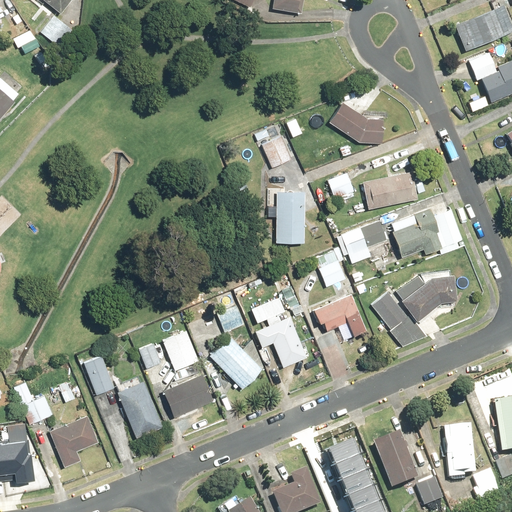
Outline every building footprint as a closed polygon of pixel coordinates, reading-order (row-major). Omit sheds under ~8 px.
[(39,0),(57,14),(68,0),(39,0)] [(270,0),(269,10),(300,15),(302,0),(270,0)] [(451,25),(462,52),(511,31),(500,4),(451,25)] [(63,24),(51,15),(37,33),(50,42),(63,24)] [(477,79),(486,102),(511,91),(511,59),(492,67),(494,72),(477,79)] [(27,81),(18,74),(8,86),(18,93),(27,81)] [(0,115),(11,103),(0,93),(0,115)] [(379,119),(363,119),(338,102),(325,122),(356,143),(378,144),(379,119)] [(511,129),(503,135),(511,150),(511,129)] [(278,137),(258,146),(268,168),(288,159),(278,137)] [(344,171),(323,180),(332,203),(353,195),(344,171)] [(359,181),(364,209),(414,200),(409,172),(359,181)] [(303,192),(273,191),(272,243),(302,243),(303,192)] [(412,222),(388,231),(397,258),(420,250),(422,254),(440,248),(425,207),(409,212),(412,222)] [(335,243),(340,258),(355,253),(353,247),(361,245),(362,247),(383,240),(376,220),(347,230),(350,238),(335,243)] [(317,264),(314,265),(321,287),(343,279),(335,258),(332,259),(330,252),(315,257),(317,264)] [(426,278),(395,301),(411,322),(415,319),(418,323),(440,307),(453,305),(449,275),(426,278)] [(289,286),(278,290),(285,308),(296,304),(289,286)] [(362,330),(348,294),(310,310),(319,333),(342,324),(347,336),(362,330)] [(229,295),(217,300),(221,309),(212,312),(220,331),(241,323),(229,295)] [(303,358),(287,316),(250,331),(257,349),(269,344),(279,367),(303,358)] [(181,330),(157,340),(170,370),(193,360),(181,330)] [(226,335),(205,356),(239,391),(261,370),(249,339),(239,348),(226,335)] [(150,343),(134,349),(142,369),(158,363),(150,343)] [(100,354),(80,362),(91,395),(112,387),(100,354)] [(159,391),(170,417),(210,401),(199,375),(159,391)] [(21,378),(7,383),(22,425),(51,415),(43,395),(29,400),(21,378)] [(141,380),(113,392),(133,439),(161,427),(141,380)] [(69,390),(59,393),(62,403),(72,400),(69,390)] [(511,397),(489,401),(498,453),(511,451),(511,397)] [(83,416),(46,431),(61,467),(78,461),(74,452),(94,443),(83,416)] [(465,425),(439,428),(445,479),(472,476),(465,425)] [(396,430),(368,442),(388,489),(416,477),(396,430)] [(13,479),(31,476),(27,438),(0,441),(0,447),(3,470),(12,469),(13,479)] [(384,511),(354,439),(330,449),(356,511),(384,511)] [(511,458),(511,455),(492,462),(497,475),(511,469),(511,458)] [(290,484),(268,493),(275,511),(296,511),(317,504),(303,468),(286,475),(290,484)] [(433,478),(412,485),(420,506),(440,499),(433,478)] [(224,511),(254,511),(246,498),(224,511)]
